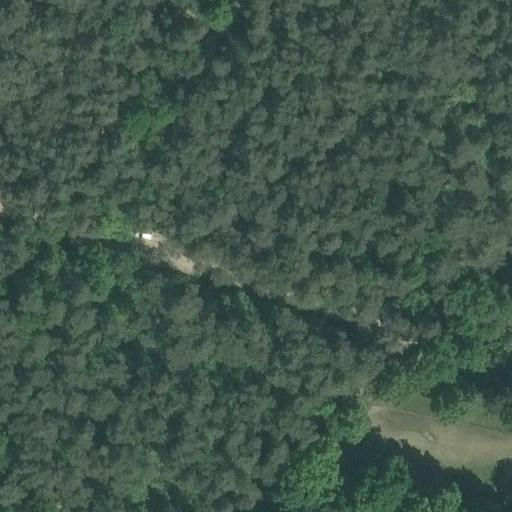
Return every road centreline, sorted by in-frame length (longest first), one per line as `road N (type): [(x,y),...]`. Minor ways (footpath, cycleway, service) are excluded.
road 1 (track): [(511,315),(406,330),(128,242)]
road 2 (track): [(406,330),(228,511)]
road 3 (track): [(128,242),(0,202)]
